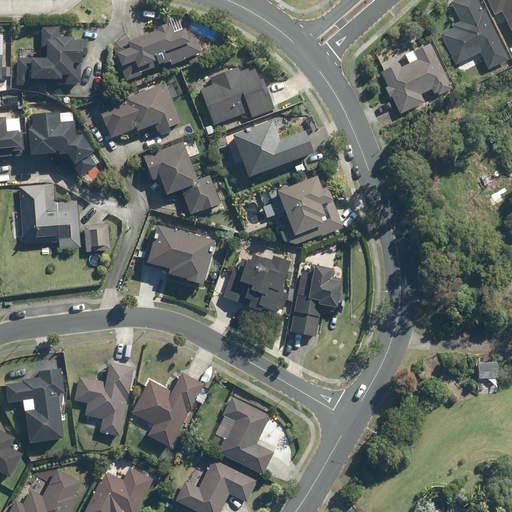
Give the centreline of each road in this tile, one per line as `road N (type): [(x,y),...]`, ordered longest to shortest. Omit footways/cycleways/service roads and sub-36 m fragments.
road 1 (residential): [(312,61),(360,143),(398,273),(394,328),(351,420)]
road 2 (residential): [(351,420),(202,334),(151,317),(0,334)]
road 3 (unknown): [(18,165),(63,171),(135,217),(109,318)]
